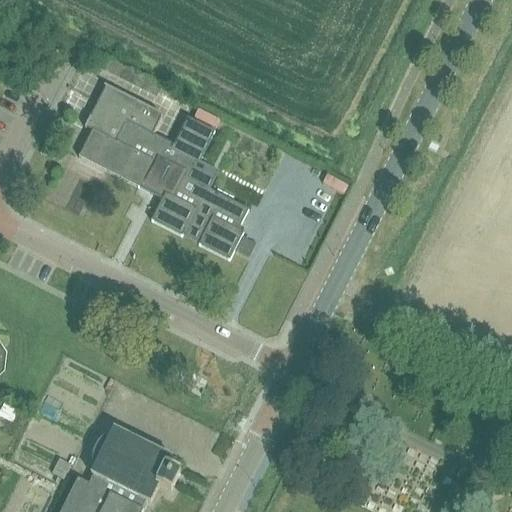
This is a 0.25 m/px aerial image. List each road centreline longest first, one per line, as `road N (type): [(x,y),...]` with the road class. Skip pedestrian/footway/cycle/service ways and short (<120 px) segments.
road 1 (tertiary): [(292,372),(482,0)]
road 2 (residential): [(292,372),(0,230)]
road 3 (track): [(511,390),(331,300)]
road 4 (tertiary): [(223,511),(292,372)]
road 5 (residential): [(0,184),(69,48)]
